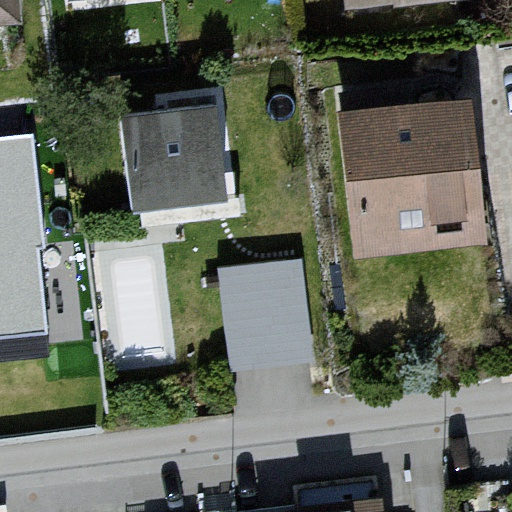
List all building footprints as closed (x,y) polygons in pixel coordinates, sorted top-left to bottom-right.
[(0,0),(0,32),(9,33),(5,0),(0,0)] [(456,0),(341,0),(343,24),(458,9),(456,0)] [(384,92),(322,100),(338,267),(468,257),(460,106),(387,108),(384,92)] [(217,103),(124,115),(136,209),(229,197),(217,103)] [(33,132),(0,135),(0,331),(45,327),(37,249),(44,248),(33,132)] [(307,247),(222,250),(226,354),(310,351),(307,247)] [(374,511),(372,497),(317,511),(374,511)]
